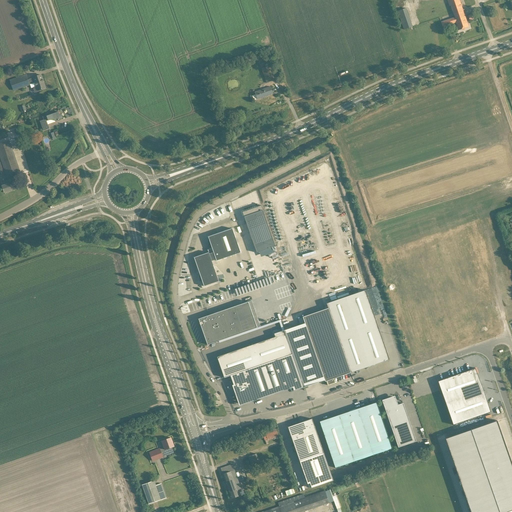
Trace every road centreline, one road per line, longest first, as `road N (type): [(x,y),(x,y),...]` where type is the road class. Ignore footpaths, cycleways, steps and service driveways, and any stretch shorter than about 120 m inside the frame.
road 1 (unclassified): [(236,423),(174,296),(185,238),(201,210),(318,152)]
road 2 (primary): [(187,170),(486,52)]
road 3 (unclassified): [(236,423),(485,344)]
road 4 (primary): [(125,214),(189,429)]
road 5 (primary): [(197,426),(153,305),(134,212)]
road 6 (primary): [(92,124),(42,0)]
